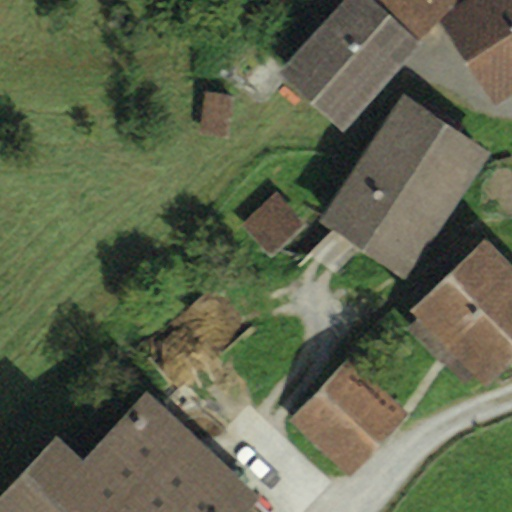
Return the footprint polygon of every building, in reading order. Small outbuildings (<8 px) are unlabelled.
[(391,0),(356,0),(296,68),(350,116),(426,30),(391,0)] [(511,0),(462,0),(511,89),(511,0)] [(418,84),(333,204),(420,266),(505,146),(418,84)] [(511,246),(501,236),(427,308),(500,382),(511,370),(511,246)] [(361,363),(299,430),(352,478),(414,412),(361,363)] [(18,511),(257,511),(146,402),(114,435),(97,408),(6,499),(18,511)]
